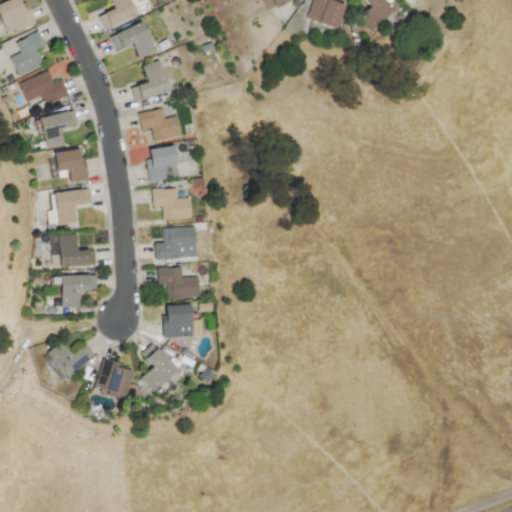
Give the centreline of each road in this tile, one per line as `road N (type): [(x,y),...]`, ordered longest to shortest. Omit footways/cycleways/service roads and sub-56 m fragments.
road 1 (track): [(4,382),(73,427),(121,444),(155,444),(218,410),(244,348),(218,152),(227,135),(242,131),(266,147),(407,368),(430,415),(434,511)]
road 2 (residential): [(60,0),(117,141),(125,298),(116,319)]
